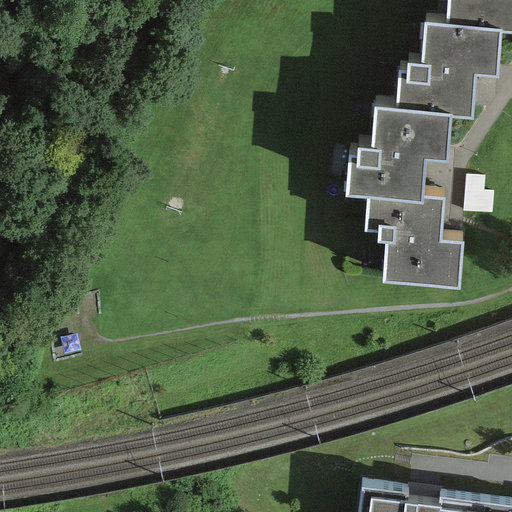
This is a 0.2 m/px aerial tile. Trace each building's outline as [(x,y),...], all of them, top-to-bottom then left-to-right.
[(511,0),(447,0),(446,16),(500,19),(511,19),(511,0)] [(398,62),(396,100),(449,103),(470,104),(473,61),(497,62),(500,19),(446,16),(424,15),(421,55),(406,54),(405,62),(398,62)] [(347,184),(364,185),(415,187),(420,147),(447,147),(449,103),(396,100),(375,99),(373,140),(357,139),(357,146),(349,146),(347,184)] [(467,208),(491,209),(492,172),(467,172),(467,208)] [(372,270),(451,275),(453,231),(433,230),(435,189),(415,187),(364,185),(362,223),(375,224),(372,270)] [(365,476),(360,511),(483,511),(486,490),(365,476)] [(511,511),(511,493),(486,490),(483,511),(511,511)]
